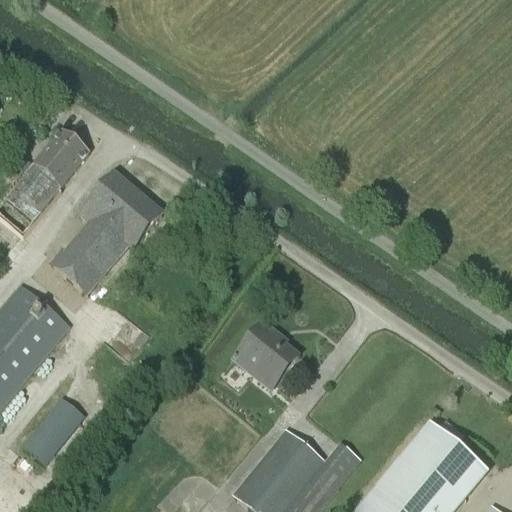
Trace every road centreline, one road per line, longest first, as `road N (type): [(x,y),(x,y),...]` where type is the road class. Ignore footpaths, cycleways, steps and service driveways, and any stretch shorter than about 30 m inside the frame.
road 1 (unclassified): [(511,333),(30,0)]
road 2 (unclassified): [(511,400),(124,140)]
road 3 (track): [(124,140),(0,300)]
road 4 (track): [(124,140),(3,58)]
